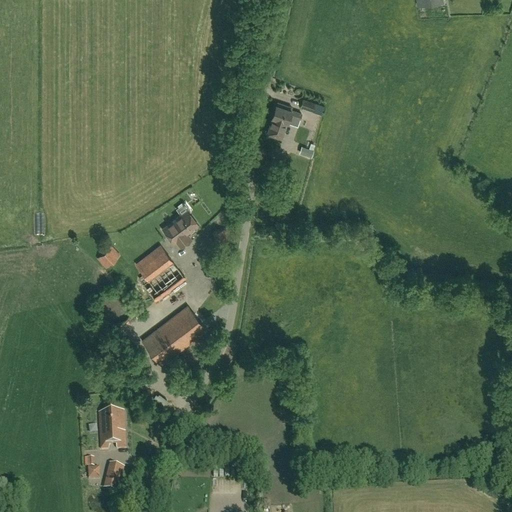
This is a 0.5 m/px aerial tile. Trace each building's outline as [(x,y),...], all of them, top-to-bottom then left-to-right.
[(312,112),(315,103),(303,99),(300,108),(312,112)] [(277,105),(276,105),(272,118),(273,118),(268,134),(282,139),(287,122),(288,123),(290,116),(300,120),(302,114),(284,108),(285,105),(278,103),(277,105)] [(187,211),(163,229),(174,243),(176,241),(181,247),(191,240),(186,233),(198,225),(187,211)] [(213,231),(216,250),(229,248),(226,229),(213,231)] [(106,268),(121,255),(112,245),(97,259),(106,268)] [(161,245),(136,264),(144,275),(139,279),(156,301),(186,278),(161,245)] [(141,341),(161,366),(207,331),(187,306),(141,341)] [(99,413),(101,449),(109,448),(110,442),(115,442),(116,448),(125,448),(124,412),(99,413)] [(109,460),(102,484),(118,489),(125,465),(109,460)] [(99,467),(88,468),(88,479),(100,478),(99,467)]
